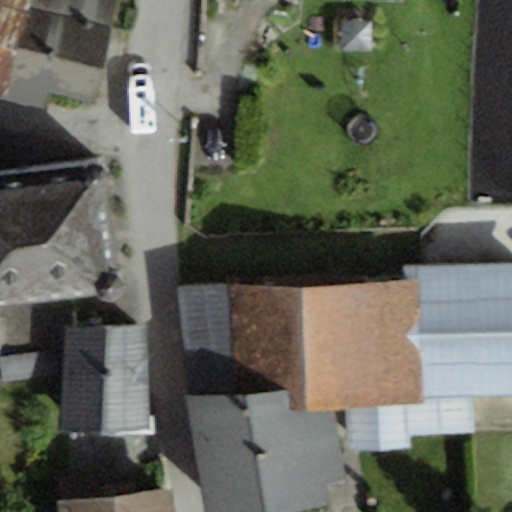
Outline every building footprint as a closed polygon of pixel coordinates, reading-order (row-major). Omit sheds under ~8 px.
[(0,0),(0,93),(0,94),(0,95),(0,104),(41,119),(51,93),(81,104),(117,0),(0,0)] [(104,162),(0,174),(0,305),(120,290),(104,162)] [(511,266),(405,269),(406,282),(420,282),(420,397),(472,395),(511,394),(511,266)] [(406,282),(177,288),(189,398),(289,392),(291,412),(334,408),(346,406),(420,403),(420,397),(420,282),(406,282)] [(149,428),(146,326),(70,328),(63,430),(149,428)] [(342,477),(334,408),(291,412),(289,392),(189,398),(204,511),(292,511),(336,505),(331,479),(342,477)] [(474,434),(472,395),(420,397),(420,403),(346,406),(348,451),(409,449),(409,436),(474,434)] [(174,511),(172,491),(58,504),(58,511),(174,511)]
